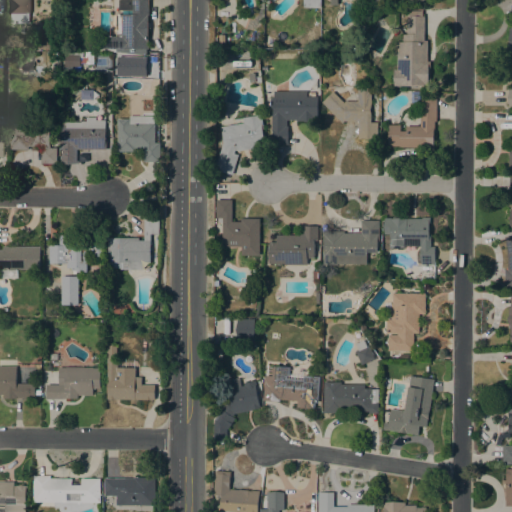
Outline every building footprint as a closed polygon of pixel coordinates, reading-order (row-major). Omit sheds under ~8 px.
[(30,0),(30,12),(29,12),(29,23),(9,23),(9,0),(30,0)] [(109,36),(109,15),(116,15),(116,14),(124,14),(124,10),(119,10),(119,0),(149,0),(149,15),(148,15),(148,40),(149,40),(148,48),(99,49),(99,36),(109,36)] [(320,0),(320,8),(303,8),(303,0),(320,0)] [(397,42),(402,42),(402,34),(407,34),(407,16),(409,16),(409,11),(422,11),(422,16),(424,16),(424,40),(427,40),(427,61),(430,61),(430,86),(393,86),(394,69),(397,69),(397,42)] [(58,45),(33,46),(33,35),(40,35),(40,27),(42,27),(42,24),(57,24),(58,45)] [(79,66),(65,66),(65,51),(83,51),(83,56),(79,58),(79,66)] [(93,64),(85,64),(85,52),(93,52),(93,64)] [(125,56),(125,68),(117,68),(117,73),(112,73),(113,56),(125,56)] [(377,122),(377,138),(358,138),(358,120),(344,120),(342,123),(321,102),(332,91),(344,103),(344,101),(357,101),(357,84),(371,84),(371,122),(377,122)] [(93,90),(93,99),(81,99),(81,90),(93,90)] [(306,91),(307,96),(308,96),(308,92),(315,92),(315,96),(317,96),(318,120),(309,120),(309,122),(304,122),(304,121),(297,121),(297,120),(287,120),(287,126),(288,126),(288,145),(271,145),(271,111),(273,111),(273,109),(270,109),(270,98),(273,98),(273,91),(306,91)] [(411,91),(419,91),(419,102),(411,102),(411,91)] [(420,98),(436,98),(436,121),(434,121),(434,130),(433,149),(425,149),(425,147),(399,147),(399,146),(388,146),(388,125),(400,125),(400,126),(420,126),(420,98)] [(243,123),(242,117),(252,116),(252,115),(261,114),(263,129),(262,129),(265,146),(239,150),(232,175),(215,169),(223,143),(220,126),(222,126),(243,123)] [(155,116),(155,143),(160,143),(160,162),(144,162),(144,148),(136,148),(136,151),(118,151),(118,118),(129,119),(129,116),(155,116)] [(77,161),(79,161),(79,163),(60,163),(60,161),(61,161),(61,125),(65,125),(65,122),(81,122),(81,121),(86,121),(86,117),(96,117),(96,120),(106,120),(106,123),(105,123),(105,136),(106,136),(106,150),(77,149),(77,161)] [(28,149),(10,149),(10,143),(11,143),(11,123),(49,123),(49,138),(50,138),(50,148),(57,148),(57,163),(41,163),(41,146),(28,146),(28,149)] [(232,221),(241,221),(241,218),(260,218),(259,256),(241,255),(241,246),(222,246),(223,219),(220,219),(220,218),(216,218),(216,199),(232,200),(232,221)] [(422,218),(422,217),(430,217),(430,223),(429,223),(429,227),(431,227),(430,246),(435,246),(434,265),(420,265),(420,247),(403,246),(403,248),(389,248),(389,234),(384,234),(384,218),(422,218)] [(150,263),(142,262),(142,270),(121,269),(121,268),(107,268),(108,237),(139,238),(139,240),(144,240),(144,219),(159,219),(159,234),(151,234),(150,263)] [(323,236),(322,236),(322,231),(344,231),(344,233),(361,233),(361,220),(379,221),(379,241),(377,241),(377,252),(367,252),(367,264),(337,264),(337,265),(323,265),(323,236)] [(269,265),(269,242),(276,242),(276,235),(295,235),(295,233),(303,233),(303,226),(317,226),(317,241),(314,241),(314,258),(307,258),(307,265),(269,265)] [(104,236),(104,258),(87,258),(87,272),(80,272),(80,274),(73,274),(73,271),(72,271),(72,268),(67,268),(67,263),(49,263),(50,245),(59,245),(60,235),(104,236)] [(504,287),(511,286),(511,235),(504,236),(506,266),(503,272),(504,287)] [(0,246),(40,247),(40,269),(17,269),(0,269),(0,246)] [(78,305),(61,305),(61,276),(78,276),(78,305)] [(391,303),(392,303),(392,293),(425,293),(425,314),(419,314),(419,333),(413,333),(413,351),(388,350),(388,335),(397,335),(397,333),(386,333),(386,319),(390,319),(391,303)] [(255,319),(254,341),(236,341),(236,334),(235,329),(235,319),(255,319)] [(375,359),(361,365),(355,351),(358,349),(355,343),(363,340),(366,346),(368,345),(375,359)] [(135,377),(141,377),(141,385),(155,385),(155,400),(107,400),(107,346),(117,346),(117,367),(135,367),(135,377)] [(16,383),(35,384),(35,389),(40,389),(40,395),(35,395),(35,399),(22,399),(22,398),(17,398),(3,398),(3,394),(0,394),(0,366),(17,366),(16,383)] [(320,377),(318,402),(315,402),(314,409),(297,407),(297,401),(280,399),(280,402),(263,400),(265,375),(266,376),(266,375),(272,375),(272,367),(274,367),(274,366),(289,367),(289,375),(287,375),(287,378),(303,379),(303,375),(320,377)] [(93,367),(93,368),(100,368),(100,388),(93,388),(93,395),(78,395),(78,399),(46,399),(46,384),(59,384),(59,367),(93,367)] [(427,427),(419,426),(418,434),(383,429),(384,422),(388,423),(390,409),(405,411),(410,375),(434,379),(427,427)] [(260,408),(234,413),(232,417),(235,418),(227,431),(227,440),(214,440),(214,420),(229,397),(226,380),(240,378),(241,386),(244,385),(243,383),(255,380),(256,385),(255,385),(260,408)] [(324,381),(341,382),(341,384),(364,384),(364,388),(372,388),(372,389),(378,389),(378,413),(369,413),(369,411),(344,411),(344,413),(323,413),(324,381)] [(511,461),(502,461),(502,445),(511,445),(511,432),(509,432),(509,409),(511,409),(511,461)] [(230,472),(229,489),(238,490),(238,489),(245,489),(245,490),(259,491),(257,511),(219,511),(221,496),(213,495),(215,471),(230,472)] [(100,478),(100,502),(33,502),(33,476),(50,476),(50,478),(100,478)] [(134,478),(134,477),(156,477),(155,505),(116,505),(116,495),(104,495),(104,478),(134,478)] [(0,481),(14,482),(14,486),(27,486),(27,488),(26,488),(26,511),(5,511),(5,508),(0,507),(0,481)] [(267,511),(267,492),(284,492),(284,510),(279,510),(279,511),(267,511)] [(374,504),(374,511),(318,511),(318,492),(334,492),(334,506),(347,506),(347,504),(374,504)] [(383,511),(383,502),(405,502),(405,505),(416,505),(416,507),(421,507),(426,507),(426,511),(383,511)]
